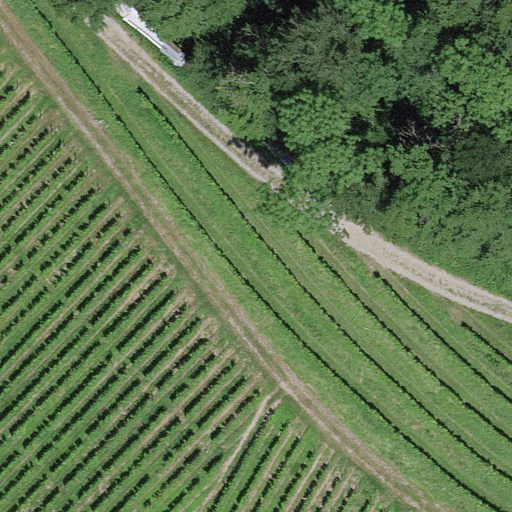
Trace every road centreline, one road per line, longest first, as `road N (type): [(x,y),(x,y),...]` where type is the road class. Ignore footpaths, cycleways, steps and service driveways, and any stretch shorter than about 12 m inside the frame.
road 1 (track): [(438,511),(336,432),(0,15)]
road 2 (track): [(71,0),(246,158),(388,253),(511,309)]
